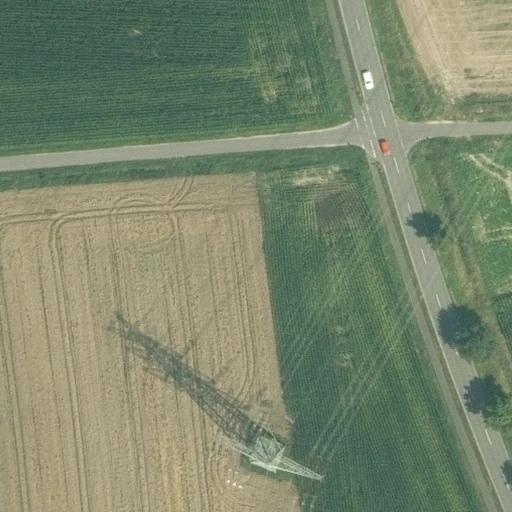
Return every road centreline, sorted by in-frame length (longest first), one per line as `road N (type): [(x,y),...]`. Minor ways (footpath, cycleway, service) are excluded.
road 1 (tertiary): [(511,504),(442,323),(386,137)]
road 2 (unclassified): [(386,137),(0,169)]
road 3 (tertiary): [(386,137),(352,0)]
road 4 (unclassified): [(511,132),(386,137)]
